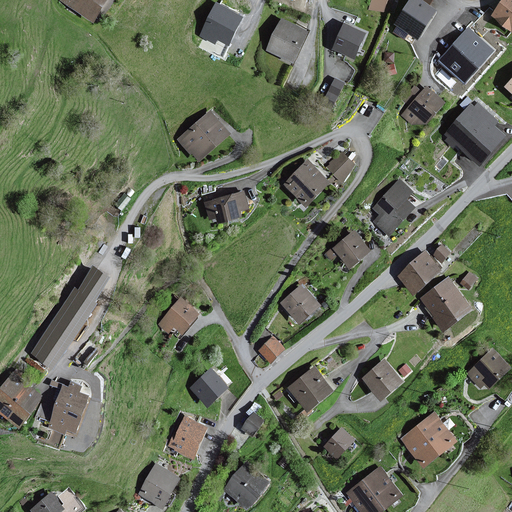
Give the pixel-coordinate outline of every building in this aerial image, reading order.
[(106,0),(71,0),(97,15),(106,0)] [(437,9),(423,0),(412,0),(398,22),(420,36),(437,9)] [(511,0),(505,0),(495,13),(511,26),(511,0)] [(243,14),(218,3),(203,34),(224,44),(226,39),(231,41),(243,14)] [(308,30),(284,18),(270,48),(294,59),(308,30)] [(367,31),(347,22),(336,46),(357,55),(367,31)] [(483,41),(469,29),(457,42),(453,48),(441,61),(465,82),(493,50),(483,41)] [(345,82),(336,78),(331,90),(340,93),(345,82)] [(404,115),(414,124),(428,122),(445,101),(428,87),(424,92),(416,86),(405,100),(412,105),(404,115)] [(448,133),(483,162),(506,134),(495,125),(499,120),(479,104),(476,107),(473,104),(448,133)] [(230,131),(212,111),(182,138),(199,158),(230,131)] [(355,164),(342,153),(330,166),(344,178),(355,164)] [(325,173),(309,160),(287,185),(308,204),(330,179),(325,173)] [(413,191),(401,180),(377,207),(383,212),(376,220),(392,233),(416,206),(407,198),(413,191)] [(244,191),(208,201),(212,216),(219,214),(221,220),(244,214),(242,208),(249,207),(244,191)] [(371,248),(356,230),(329,252),(334,257),(341,252),(352,265),(371,248)] [(450,251),(444,245),(436,254),(443,260),(450,251)] [(440,268),(425,253),(403,273),(418,289),(440,268)] [(111,275),(96,265),(80,290),(77,287),(35,352),(56,365),(98,302),(95,300),(111,275)] [(477,277),(470,272),(463,282),(470,287),(477,277)] [(471,306),(450,278),(425,298),(447,325),(471,306)] [(319,303),(303,285),(285,302),(301,320),(319,303)] [(200,312),(184,298),(161,322),(170,330),(177,323),(184,330),(200,312)] [(286,349),(273,336),(259,351),(273,363),(286,349)] [(509,368),(494,351),(470,372),(483,385),(488,381),(491,384),(509,368)] [(403,380),(386,360),(367,376),(384,396),(403,380)] [(333,389),(317,367),(293,386),(310,408),(333,389)] [(229,386),(213,368),(194,386),(210,403),(229,386)] [(44,394),(15,372),(0,392),(0,409),(22,425),(44,394)] [(71,386),(65,384),(52,425),(67,430),(68,425),(79,429),(90,393),(81,390),(83,385),(73,382),(71,386)] [(263,420),(255,413),(245,426),(253,432),(263,420)] [(457,439),(436,413),(420,426),(441,451),(457,439)] [(209,425),(188,416),(180,434),(176,433),(171,445),(196,456),(209,425)] [(426,464),(441,451),(420,426),(405,438),(426,464)] [(355,439),(343,429),(327,446),(338,457),(355,439)] [(181,477),(159,464),(143,492),(165,505),(181,477)] [(270,482),(248,464),(228,488),(250,506),(270,482)] [(381,467),(366,479),(387,505),(402,493),(381,467)] [(366,511),(378,511),(387,505),(366,479),(350,492),(366,511)] [(59,511),(66,507),(53,492),(35,508),(38,511),(59,511)]
